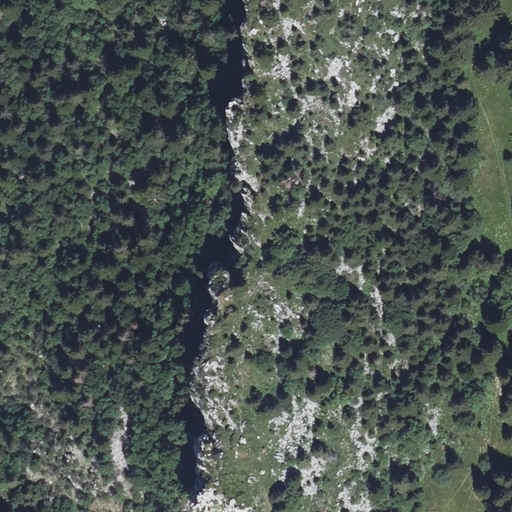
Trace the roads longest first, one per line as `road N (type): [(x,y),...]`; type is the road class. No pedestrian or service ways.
road 1 (track): [(511,15),(477,69),(511,217)]
road 2 (track): [(511,340),(463,511)]
